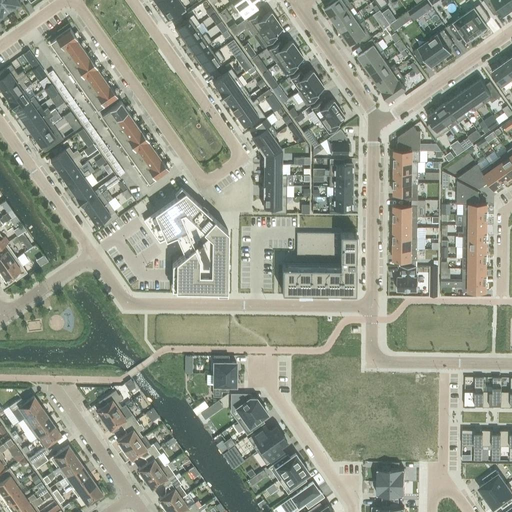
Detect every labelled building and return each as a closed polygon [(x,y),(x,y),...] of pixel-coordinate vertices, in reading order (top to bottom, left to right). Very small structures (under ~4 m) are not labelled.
[(0,0),(0,15),(8,10),(1,0),(0,0)] [(18,0),(1,0),(8,10),(20,2),(18,0)] [(173,0),(155,0),(161,9),(173,0)] [(168,18),(177,11),(179,15),(186,10),(178,0),(173,0),(161,9),(168,18)] [(256,7),(252,1),(252,0),(236,0),(230,5),(235,12),(239,9),(244,16),(256,7)] [(325,8),(331,17),(347,6),(342,0),(336,0),(335,1),(334,0),(333,0),(329,3),(330,5),(325,8)] [(426,0),(423,0),(419,3),(425,11),(431,6),(426,0)] [(483,0),(494,14),(499,10),(503,15),(511,8),(511,6),(507,0),(483,0)] [(337,26),(353,15),(349,10),(353,7),(351,3),(347,6),(331,17),(337,26)] [(490,18),(479,3),(464,14),(478,35),(485,30),(483,28),(487,26),(484,22),(490,18)] [(209,16),(210,16),(214,12),(211,8),(206,12),(209,16)] [(390,24),(396,19),(388,8),(382,13),(390,24)] [(380,10),(373,14),(384,28),(390,24),(380,10)] [(247,21),(256,34),(276,19),(270,11),(261,18),(258,14),(259,13),(259,12),(247,21)] [(390,24),(394,30),(412,18),(407,11),(396,19),(390,24)] [(214,12),(210,16),(214,22),(219,18),(214,12)] [(174,27),(181,36),(199,23),(193,14),(174,27)] [(448,25),(459,40),(464,36),(467,40),(471,38),(472,39),(478,35),(464,14),(448,25)] [(344,35),(363,21),(359,24),(353,15),(337,26),(344,35)] [(225,22),(230,29),(237,24),(232,17),(225,22)] [(282,27),(276,19),(256,34),(265,46),(277,38),(276,37),(275,38),(272,34),(282,27)] [(242,21),(237,24),(230,29),(234,35),(246,26),(242,21)] [(357,39),(360,44),(371,36),(367,32),(368,32),(363,26),(365,24),(363,21),(344,35),(350,44),(357,39)] [(187,45),(205,32),(207,30),(201,22),(199,23),(181,36),(187,45)] [(70,28),(50,42),(57,52),(64,61),(70,71),(77,80),(84,90),(90,99),(97,109),(117,95),(110,85),(109,85),(97,67),(90,56),(89,56),(77,38),(70,28)] [(451,51),(448,47),(454,43),(443,29),(428,39),(441,58),(451,51)] [(225,38),(230,34),(227,30),(222,33),(225,38)] [(193,54),(212,41),(205,32),(187,45),(193,53),(192,54),(193,54)] [(400,39),(396,32),(391,35),(395,42),(397,41),(400,39)] [(358,55),(364,64),(384,50),(377,41),(375,43),(372,38),(361,45),(365,50),(358,55)] [(423,65),(428,61),(431,65),(441,58),(428,39),(412,51),(423,65)] [(267,50),(276,63),(297,48),(291,40),(281,47),(279,43),(280,42),(279,42),(267,50)] [(199,63),(218,50),(217,49),(214,52),(208,44),(212,41),(193,54),(199,63)] [(255,53),(247,42),(242,46),(250,57),(255,53)] [(231,51),(235,58),(243,53),(238,46),(231,51)] [(303,57),(297,48),(276,63),(285,76),(297,67),(296,68),(293,64),(303,57)] [(206,72),(224,59),(218,50),(199,63),(200,63),(206,72)] [(370,73),(386,62),(382,57),(386,54),(384,50),(364,64),(370,73)] [(235,58),(241,66),(248,60),(243,53),(235,58)] [(256,65),(261,62),(256,55),(251,59),(256,65)] [(511,77),(511,61),(509,58),(500,64),(511,79),(511,77)] [(377,82),(392,71),(396,68),(397,67),(395,63),(389,67),(386,62),(370,73),(377,82)] [(0,88),(1,91),(25,74),(22,70),(17,74),(11,64),(0,71),(0,88)] [(33,68),(33,69),(37,75),(43,70),(39,64),(33,68)] [(511,79),(500,64),(491,71),(501,85),(511,79)] [(218,90),(237,77),(231,68),(212,81),(218,90)] [(383,90),(382,91),(403,76),(398,79),(395,74),(398,71),(396,68),(392,71),(377,82),(383,90)] [(297,92),(318,78),(312,70),(302,77),(299,73),(301,72),(300,71),(290,78),(299,91),(297,92)] [(7,100),(27,87),(23,81),(28,78),(25,74),(1,91),(8,100),(7,100)] [(43,88),(44,88),(51,83),(46,76),(46,77),(39,82),(43,88)] [(389,100),(394,96),(395,97),(401,93),(400,92),(405,88),(402,83),(406,80),(403,76),(382,91),(389,100)] [(218,90),(224,99),(243,86),(237,77),(218,90)] [(277,85),(271,77),(266,81),(272,88),(277,85)] [(324,86),(318,78),(297,92),(306,105),(318,97),(318,96),(317,97),(314,93),(324,86)] [(480,78),(471,85),(484,103),(490,99),(492,102),(500,96),(490,81),(485,84),(480,78)] [(260,88),(265,84),(261,79),(256,82),(260,88)] [(50,97),(57,93),(51,83),(44,88),(50,97)] [(272,89),(282,102),(282,103),(287,99),(288,98),(280,87),(278,85),(272,89)] [(484,103),(471,85),(462,91),(476,109),(484,103)] [(231,108),(250,95),(243,86),(224,99),(225,100),(225,99),(231,108)] [(14,109),(29,99),(23,90),(27,87),(7,100),(14,109)] [(476,109),(462,91),(454,97),(467,116),(476,109)] [(281,106),(271,93),(267,96),(265,98),(274,111),(281,106)] [(52,100),(57,106),(64,102),(59,95),(52,100)] [(237,117),(259,101),(256,98),(252,101),(249,96),(250,95),(231,108),(237,117)] [(29,99),(14,109),(14,110),(15,109),(21,118),(35,108),(39,105),(33,96),(29,99)] [(467,116),(454,97),(445,103),(444,103),(458,122),(467,116)] [(311,108),(320,120),(338,107),(333,99),(323,106),(320,102),(321,101),(311,108)] [(101,115),(149,182),(169,168),(161,158),(148,140),(141,129),(141,130),(121,101),(101,115)] [(244,126),(250,121),(253,126),(266,117),(256,104),(259,102),(259,101),(237,117),(244,126)] [(458,122),(444,103),(436,109),(449,128),(458,122)] [(35,108),(21,118),(27,127),(50,111),(46,114),(39,105),(35,108)] [(502,109),(504,112),(508,117),(511,114),(511,112),(507,105),(502,109)] [(344,116),(338,107),(320,120),(329,133),(339,126),(338,126),(337,126),(334,122),(344,116)] [(297,114),(293,108),(288,112),(292,117),(297,114)] [(435,138),(449,128),(436,109),(435,109),(436,110),(427,116),(431,122),(426,125),(435,138)] [(50,111),(27,127),(34,136),(48,126),(52,123),(49,118),(53,115),(50,111)] [(297,122),(304,117),(301,112),(294,117),(297,122)] [(287,115),(282,119),(286,125),(292,121),(287,115)] [(253,126),(249,129),(253,136),(252,137),(258,146),(257,146),(277,133),(270,124),(266,117),(253,126)] [(494,117),(486,123),(487,125),(490,130),(499,123),(495,118),(494,117)] [(511,117),(502,125),(506,130),(511,125),(511,117)] [(70,126),(74,130),(76,129),(81,126),(77,121),(71,125),(70,126)] [(34,136),(40,146),(42,145),(46,150),(63,138),(52,123),(48,126),(34,136)] [(482,128),(485,133),(490,130),(487,125),(482,128)] [(397,150),(394,150),(420,150),(420,130),(417,130),(413,126),(398,137),(397,150)] [(331,153),(331,152),(350,152),(350,153),(350,143),(348,143),(348,141),(348,143),(346,143),(346,137),(340,128),(327,138),(330,143),(330,153),(331,153)] [(485,137),(488,142),(497,136),(493,131),(485,137)] [(263,154),(282,149),(273,136),(277,133),(257,146),(263,154)] [(293,137),(296,142),(303,138),(299,133),(293,137)] [(467,136),(472,142),(476,140),(471,133),(467,136)] [(83,140),(88,147),(93,143),(88,136),(83,140)] [(479,141),(483,146),(488,142),(485,137),(479,141)] [(318,144),(315,138),(310,142),(313,147),(318,144)] [(459,143),(464,150),(470,146),(465,139),(459,143)] [(464,150),(459,143),(457,140),(450,145),(457,155),(464,150)] [(87,156),(97,149),(93,143),(88,147),(83,150),(87,156)] [(313,147),(313,155),(323,148),(320,143),(318,144),(313,147)] [(57,169),(79,153),(77,149),(73,152),(69,146),(50,159),(57,169)] [(466,149),(470,154),(475,150),(471,146),(466,149)] [(282,149),(263,154),(263,163),(264,163),(281,164),(282,149)] [(420,150),(394,150),(394,161),(420,161),(420,150)] [(511,157),(507,150),(498,156),(511,176),(511,175),(511,157)] [(444,156),(447,160),(448,161),(449,161),(454,157),(450,152),(444,156)] [(63,178),(82,165),(78,160),(82,157),(79,153),(57,169),(63,178)] [(98,167),(106,161),(104,160),(102,156),(94,162),(98,167)] [(511,176),(498,156),(489,163),(503,182),(506,180),(511,176)] [(329,175),(352,175),(352,164),(343,164),(343,158),(329,158),(329,164),(329,175)] [(420,161),(394,161),(394,172),(418,172),(418,162),(420,162),(420,161)] [(263,174),(281,174),(281,164),(264,163),(263,163),(263,164),(264,164),(263,174)] [(481,169),(480,169),(489,181),(494,189),(500,185),(503,182),(489,163),(481,169)] [(476,164),(458,177),(479,188),(482,186),(487,183),(489,181),(480,169),(476,164)] [(70,187),(90,173),(87,169),(83,172),(80,167),(82,165),(63,178),(70,187)] [(418,172),(394,172),(394,182),(418,183),(418,172)] [(75,197),(90,186),(84,177),(90,173),(70,187),(76,196),(75,196),(75,197)] [(286,185),(286,174),(281,174),(263,174),(263,185),(286,185)] [(109,180),(113,184),(113,185),(119,180),(115,175),(109,180)] [(334,186),(352,186),(352,175),(329,175),(329,186),(334,186)] [(478,191),(457,180),(456,203),(469,203),(487,203),(478,203),(478,201),(478,195),(478,191)] [(394,182),(394,194),(401,194),(401,199),(418,199),(418,194),(418,183),(394,182)] [(263,196),(286,196),(286,185),(263,185),(263,196)] [(82,206),(101,192),(98,188),(94,191),(90,186),(75,197),(82,206)] [(334,186),(334,197),(352,197),(352,186),(334,186)] [(121,192),(126,199),(131,195),(126,189),(121,192)] [(177,196),(143,219),(159,242),(180,233),(187,250),(176,260),(175,288),(226,289),(228,230),(185,190),(177,196)] [(89,215),(107,202),(101,192),(82,206),(83,206),(89,215)] [(271,207),(271,213),(286,213),(286,196),(263,196),(263,207),(271,207)] [(342,208),(351,208),(352,197),(334,197),(329,197),(329,208),(342,208)] [(96,224),(101,220),(105,226),(118,216),(107,202),(89,215),(96,224)] [(469,214),(487,214),(487,210),(487,203),(469,203),(469,204),(469,214)] [(309,213),(309,204),(301,204),(301,213),(309,213)] [(417,205),(393,205),(393,216),(417,216),(417,205)] [(5,222),(7,221),(11,217),(7,211),(1,216),(5,222)] [(21,222),(16,214),(10,219),(15,226),(21,222)] [(487,214),(463,214),(463,225),(487,225),(487,218),(487,214)] [(417,216),(393,216),(393,227),(417,227),(417,216)] [(0,225),(3,224),(3,223),(0,225),(0,247),(8,241),(6,242),(3,238),(3,237),(0,233),(0,225)] [(13,230),(17,236),(22,232),(26,229),(22,224),(13,230)] [(487,225),(463,225),(463,231),(458,231),(458,236),(487,236),(487,232),(487,225)] [(417,227),(393,227),(393,238),(417,238),(417,227)] [(20,242),(22,240),(25,238),(26,237),(22,232),(17,236),(16,236),(20,242)] [(282,265),(282,291),(291,291),(291,288),(296,288),(296,291),(305,291),(305,288),(310,288),(310,291),(319,291),(319,288),(325,288),(325,291),(334,292),(334,288),(339,288),(339,292),(348,292),(348,288),(355,288),(356,240),(352,240),(353,233),(341,232),(297,232),(296,255),(340,256),(339,266),(282,265)] [(487,236),(458,236),(462,236),(462,246),(486,247),(486,240),(487,240),(487,236)] [(417,238),(393,238),(393,248),(417,249),(417,238)] [(8,241),(0,247),(0,268),(17,257),(7,243),(8,242),(8,241)] [(486,247),(462,246),(462,257),(486,257),(486,254),(486,247)] [(393,248),(393,260),(401,260),(401,265),(416,266),(417,266),(417,249),(393,248)] [(44,254),(36,260),(40,266),(48,260),(44,254)] [(27,272),(17,257),(0,268),(0,272),(1,275),(1,277),(3,280),(5,281),(8,279),(7,278),(12,275),(15,280),(27,272)] [(486,257),(462,257),(462,268),(486,268),(486,262),(486,257)] [(397,290),(418,290),(418,276),(416,276),(416,266),(401,265),(401,276),(397,276),(397,290)] [(430,266),(430,276),(438,276),(438,266),(433,266),(430,266)] [(468,278),(468,279),(486,279),(486,275),(486,268),(468,268),(468,278)] [(462,279),(462,291),(486,291),(486,283),(486,279),(462,279)] [(214,356),(213,373),(236,374),(236,362),(228,362),(228,355),(214,355),(214,356)] [(301,367),(301,383),(312,392),(309,394),(321,404),(317,406),(324,411),(329,416),(326,418),(338,428),(335,430),(345,439),(354,439),(354,441),(370,441),(376,441),(389,441),(389,383),(367,383),(367,385),(353,385),(353,367),(331,367),(325,371),(322,367),(301,367)] [(213,373),(213,395),(221,396),(221,391),(228,391),(228,385),(236,385),(236,374),(213,373)] [(464,390),(464,406),(475,406),(475,404),(482,404),(482,406),(483,406),(483,391),(483,376),(475,376),(474,391),(464,390)] [(483,391),(483,406),(493,406),(493,404),(500,404),(500,407),(501,407),(501,391),(501,377),(493,376),(492,391),(483,391)] [(501,391),(501,407),(511,407),(511,404),(511,376),(511,377),(510,391),(501,391)] [(123,383),(129,391),(136,386),(130,378),(123,383)] [(102,421),(122,407),(118,401),(123,398),(120,394),(118,395),(115,390),(98,401),(102,406),(96,410),(99,414),(98,415),(102,421)] [(231,402),(242,417),(261,404),(256,398),(245,398),(245,394),(231,393),(231,402)] [(8,406),(19,421),(22,418),(41,405),(34,395),(24,402),(21,397),(8,406)] [(204,400),(198,404),(202,410),(208,406),(204,400)] [(217,400),(211,405),(215,411),(221,406),(217,400)] [(106,427),(108,426),(110,430),(120,423),(123,428),(136,419),(125,404),(122,407),(102,421),(106,427)] [(237,420),(247,433),(263,422),(261,418),(267,414),(261,404),(242,417),(237,420)] [(47,415),(41,405),(22,418),(29,428),(47,415)] [(54,425),(47,415),(29,428),(36,438),(54,425)] [(136,419),(123,428),(127,433),(117,439),(120,443),(118,444),(123,450),(143,436),(139,431),(144,427),(141,423),(139,424),(136,419)] [(61,435),(54,425),(36,438),(43,447),(43,448),(45,446),(61,435)] [(247,438),(257,451),(281,433),(280,432),(276,426),(267,432),(263,427),(247,438)] [(462,429),(462,445),(474,445),(473,459),(482,459),(482,445),(482,430),(482,432),(475,432),(475,429),(462,429)] [(14,438),(19,435),(15,430),(11,433),(14,438)] [(482,430),(482,445),(492,445),(491,460),(500,460),(500,445),(500,430),(500,432),(493,432),(493,430),(482,430)] [(500,430),(500,445),(510,446),(509,460),(511,459),(511,432),(510,432),(511,430),(500,430)] [(281,433),(257,451),(266,464),(281,453),(278,448),(287,441),(282,435),(283,435),(281,433)] [(23,441),(19,435),(14,438),(18,444),(23,441)] [(141,452),(144,457),(157,449),(153,444),(153,443),(150,445),(144,435),(143,436),(123,450),(127,456),(128,455),(131,459),(141,452)] [(223,442),(228,449),(234,445),(235,444),(230,437),(223,442)] [(13,443),(10,438),(5,441),(9,446),(13,443)] [(23,457),(13,443),(9,446),(7,447),(17,462),(23,457)] [(57,468),(75,455),(68,445),(50,457),(57,467),(57,468)] [(228,449),(223,453),(227,459),(238,451),(234,445),(228,449)] [(32,463),(44,454),(49,451),(45,446),(43,448),(43,447),(28,458),(32,463)] [(157,449),(144,457),(148,462),(138,469),(141,473),(139,474),(143,480),(160,468),(164,465),(157,456),(160,454),(157,449)] [(269,467),(278,480),(302,463),(295,453),(288,459),(285,455),(269,467)] [(48,459),(44,454),(32,463),(35,468),(48,459)] [(57,468),(57,467),(52,471),(55,475),(60,472),(64,477),(82,464),(75,455),(57,468)] [(22,466),(27,462),(24,457),(18,461),(22,466)] [(390,481),(390,462),(382,462),(382,468),(377,468),(377,481),(390,481)] [(404,481),(404,468),(399,468),(399,462),(390,462),(390,481),(404,481)] [(302,463),(278,480),(288,493),(304,481),(301,478),(309,473),(302,463)] [(82,464),(64,477),(68,483),(63,486),(66,491),(71,487),(89,474),(82,464)] [(0,493),(1,495),(20,482),(19,482),(9,467),(0,473),(0,479),(1,481),(0,481),(0,493)] [(167,477),(160,468),(143,480),(147,486),(149,484),(152,488),(161,482),(165,487),(177,478),(181,475),(178,472),(175,475),(173,472),(167,477)] [(251,468),(246,472),(250,477),(255,474),(251,468)] [(479,487),(486,497),(506,484),(495,469),(482,478),(482,479),(485,477),(487,481),(479,487)] [(29,476),(35,484),(40,481),(34,472),(29,476)] [(96,484),(89,474),(71,487),(78,497),(81,495),(80,494),(96,484)] [(251,485),(259,479),(256,474),(248,480),(251,485)] [(47,475),(42,478),(46,484),(51,480),(47,475)] [(160,503),(164,509),(181,497),(186,494),(182,488),(179,484),(181,483),(179,481),(177,478),(165,487),(168,492),(159,498),(162,502),(160,503)] [(20,482),(1,495),(8,504),(23,493),(20,488),(24,486),(21,481),(19,482),(20,482)] [(280,504),(285,511),(289,511),(305,501),(309,506),(321,497),(317,492),(319,491),(312,481),(280,504)] [(390,494),(390,481),(377,481),(376,494),(382,494),(382,500),(390,500),(390,494)] [(404,494),(404,481),(390,481),(390,494),(390,500),(398,501),(398,494),(404,494)] [(266,488),(270,494),(277,489),(272,483),(266,488)] [(103,494),(96,484),(80,494),(81,495),(87,504),(81,509),(82,511),(87,511),(97,505),(93,500),(103,494)] [(511,500),(511,492),(506,484),(486,497),(494,508),(502,502),(504,505),(502,507),(502,508),(511,500)] [(56,497),(60,494),(56,489),(52,492),(56,497)] [(46,499),(50,496),(47,491),(42,494),(46,499)] [(26,498),(23,493),(8,504),(13,511),(16,511),(37,498),(36,498),(33,493),(26,498)] [(64,500),(60,494),(56,497),(60,503),(64,500)] [(37,498),(16,511),(36,511),(39,510),(36,506),(43,501),(39,495),(36,498),(37,498)] [(181,497),(164,509),(166,511),(180,511),(182,511),(191,511),(198,507),(194,502),(188,506),(181,497)] [(264,511),(270,509),(264,500),(258,504),(263,511),(264,511)] [(389,511),(390,507),(390,500),(382,500),(381,507),(376,507),(376,511),(389,511)] [(403,511),(404,507),(398,507),(398,501),(390,500),(390,507),(389,511),(403,511)] [(198,507),(191,511),(201,511),(200,510),(207,506),(205,503),(201,505),(198,507)]
